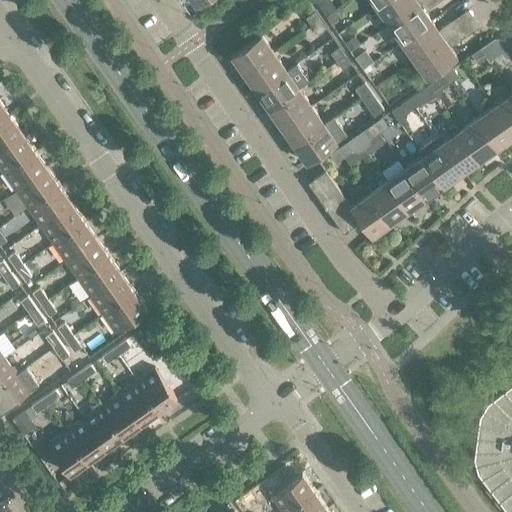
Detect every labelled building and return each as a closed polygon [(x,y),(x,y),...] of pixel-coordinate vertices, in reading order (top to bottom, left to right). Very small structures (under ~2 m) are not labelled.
[(329,0),(326,0),(318,6),(325,15),(335,8),(329,0)] [(385,0),(377,6),(389,24),(422,0),(385,0)] [(438,2),(437,0),(422,0),(389,24),(402,41),(431,21),(425,11),(438,2)] [(320,20),(314,11),(305,17),(311,26),(320,20)] [(335,11),(327,17),(331,23),(339,18),(335,12),(335,11)] [(326,28),(320,20),(311,26),(317,34),(326,28)] [(451,20),(438,30),(431,21),(402,41),(414,59),(444,38),(448,35),(457,29),(451,20)] [(463,37),(457,29),(448,35),(454,43),(463,37)] [(261,34),(231,55),(244,73),(274,53),(261,34)] [(354,37),(346,43),(350,49),(358,43),(359,43),(354,37)] [(457,57),(444,38),(414,59),(427,78),(457,57)] [(511,45),(509,41),(495,38),(479,48),(479,49),(486,57),(489,62),(511,45)] [(345,55),(339,47),(330,53),(336,61),(345,55)] [(486,57),(479,49),(471,54),(477,63),(486,57)] [(355,59),(362,69),(371,62),(364,52),(355,59)] [(286,70),(274,53),(244,73),(257,91),(286,70)] [(351,63),(345,55),(336,61),(342,70),(351,63)] [(296,63),(286,70),(257,91),(269,109),(299,88),(308,81),(296,63)] [(459,76),(452,67),(444,73),(450,82),(459,76)] [(450,82),(444,73),(436,79),(442,88),(450,82)] [(364,82),(355,88),(361,97),(370,90),(364,82)] [(426,86),(409,98),(415,107),(423,101),(425,100),(431,101),(435,99),(426,86)] [(311,106),(299,88),(269,109),(282,126),(311,106)] [(370,90),(361,97),(374,115),(383,109),(370,90)] [(511,94),(493,106),(511,132),(511,94)] [(409,98),(391,111),(399,123),(404,121),(405,114),(407,113),(415,107),(409,98)] [(0,121),(9,115),(0,101),(0,121)] [(323,123),(311,106),(282,126),(294,144),(323,123)] [(511,136),(511,132),(493,106),(476,118),(496,148),(511,136)] [(0,147),(22,132),(9,115),(0,121),(0,147)] [(333,116),(323,123),(294,144),(307,163),(346,135),(333,116)] [(387,126),(381,118),(373,123),(379,132),(387,126)] [(496,148),(476,118),(458,131),(479,160),(496,148)] [(379,132),(373,123),(355,136),(364,149),(369,146),(371,138),(379,132)] [(453,124),(436,137),(461,173),(479,160),(458,131),(453,124)] [(34,150),(22,132),(0,147),(0,167),(3,172),(34,150)] [(364,149),(355,136),(337,148),(344,157),(352,151),(360,152),(364,149)] [(461,173),(436,137),(418,149),(423,156),(443,185),(461,173)] [(344,157),(337,148),(329,154),(335,163),(344,157)] [(47,168),(34,150),(3,172),(15,190),(47,168)] [(443,185),(423,156),(405,168),(425,198),(443,185)] [(59,185),(47,168),(15,190),(28,207),(59,185)] [(425,198),(405,168),(387,181),(408,210),(425,198)] [(340,191),(325,170),(307,182),(323,204),(340,191)] [(408,210),(387,181),(369,193),(390,223),(408,210)] [(72,203),(59,185),(28,207),(40,225),(72,203)] [(351,206),(340,191),(323,204),(343,233),(361,221),(351,206)] [(390,223),(369,193),(351,206),(361,221),(371,236),(390,223)] [(84,221),(72,203),(40,225),(53,243),(84,221)] [(96,238),(84,221),(53,243),(65,260),(96,238)] [(109,256),(96,238),(65,260),(78,278),(109,256)] [(14,252),(7,257),(16,269),(23,264),(14,252)] [(121,274),(109,256),(78,278),(90,296),(121,274)] [(11,272),(2,260),(0,261),(0,272),(4,277),(11,272)] [(31,276),(23,264),(16,269),(24,281),(31,276)] [(19,284),(11,272),(4,277),(12,289),(19,284)] [(134,291),(121,274),(90,296),(102,313),(134,291)] [(39,287),(32,292),(40,304),(48,299),(39,287)] [(147,309),(134,291),(102,313),(115,331),(147,309)] [(36,307),(27,296),(20,301),(28,312),(36,307)] [(56,311),(48,299),(40,304),(49,316),(56,311)] [(44,319),(36,307),(28,312),(37,324),(44,319)] [(64,322),(57,327),(65,339),(72,334),(64,322)] [(60,343),(52,331),(45,336),(53,348),(60,343)] [(81,346),(72,334),(65,339),(74,351),(81,346)] [(130,346),(125,339),(113,348),(119,355),(130,346)] [(69,355),(60,343),(53,348),(62,360),(69,355)] [(119,355),(113,348),(102,356),(107,363),(119,355)] [(0,385),(16,374),(3,357),(0,359),(0,385)] [(95,371),(90,364),(78,372),(83,380),(95,371)] [(177,398),(155,367),(136,380),(158,411),(177,398)] [(16,375),(16,374),(0,385),(0,412),(29,393),(28,392),(38,386),(26,368),(16,375)] [(83,380),(78,372),(66,381),(71,388),(83,380)] [(158,411),(136,380),(119,392),(141,424),(158,411)] [(511,511),(511,384),(487,404),(479,417),(474,459),(478,473),(507,511),(511,511)] [(60,396),(55,389),(43,397),(48,404),(60,396)] [(141,424),(119,392),(101,405),(123,436),(141,424)] [(48,404),(43,397),(31,406),(36,413),(48,404)] [(123,436),(101,405),(83,417),(105,449),(123,436)] [(24,409),(12,417),(21,429),(32,421),(24,409)] [(105,449),(83,417),(66,430),(88,461),(105,449)] [(88,461),(66,430),(47,443),(69,474),(88,461)] [(302,473),(271,495),(282,511),(285,511),(315,491),(302,473)] [(322,511),(327,509),(315,491),(285,511),(322,511)]
